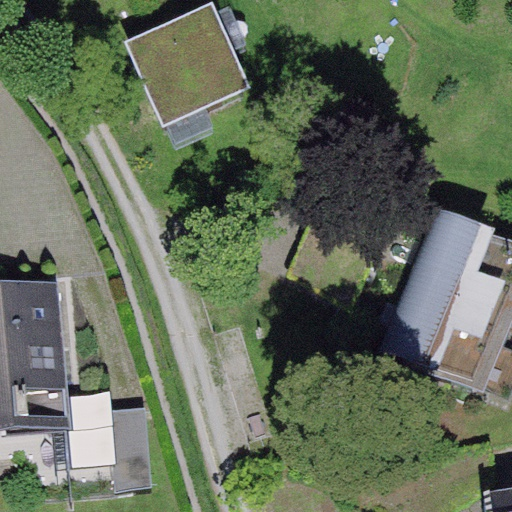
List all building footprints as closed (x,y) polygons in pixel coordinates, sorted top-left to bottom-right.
[(230,33),(148,74),(193,163),(275,122),(230,33)] [(350,301),(383,237),(323,207),(291,271),(350,301)] [(511,349),(511,255),(442,224),(380,364),(484,411),(511,349)] [(59,287),(0,291),(0,449),(72,444),(59,287)] [(156,485),(152,400),(118,402),(117,384),(74,386),(78,456),(116,454),(118,487),(156,485)]
